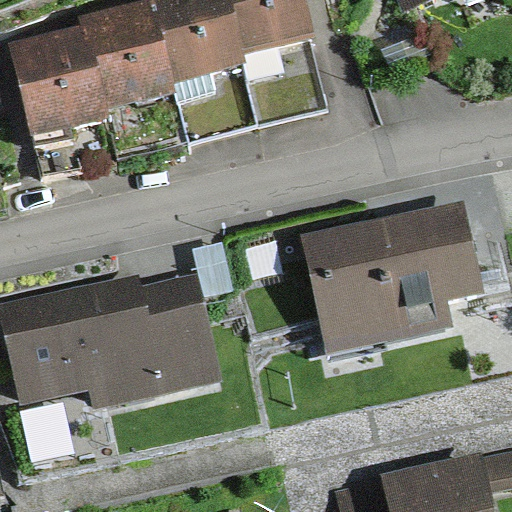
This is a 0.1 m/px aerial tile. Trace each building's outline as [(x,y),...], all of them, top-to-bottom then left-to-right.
[(223,0),(147,0),(173,96),(243,77),(241,70),(223,0)] [(223,0),(241,70),(317,51),(304,0),(223,0)] [(394,0),(405,27),(468,0),(394,0)] [(148,8),(79,26),(81,34),(104,123),(173,105),(173,96),(148,8)] [(81,34),(7,52),(31,147),(108,128),(104,123),(81,34)] [(473,205),(304,243),(331,365),(465,335),(458,305),(494,297),(473,205)] [(136,283),(0,315),(0,349),(17,420),(86,403),(91,422),(223,390),(198,285),(140,299),(136,283)] [(511,454),(341,495),(344,511),(505,511),(500,488),(511,485),(511,454)]
